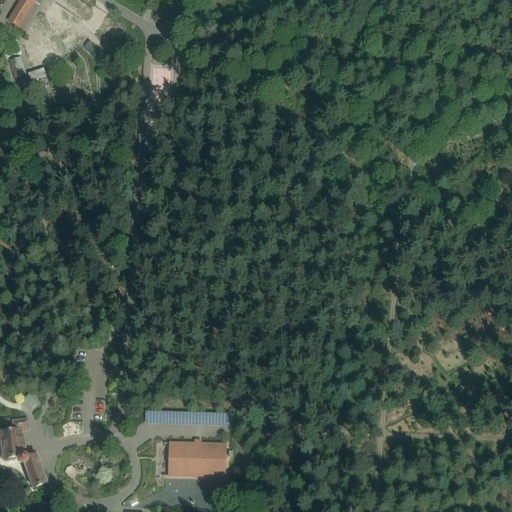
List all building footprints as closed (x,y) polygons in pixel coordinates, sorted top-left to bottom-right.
[(17,0),(20,1),(8,21),(24,31),(42,1),(40,0),(17,0)] [(75,0),(66,0),(64,5),(66,6),(60,16),(58,15),(42,42),(61,53),(81,20),(77,17),(79,14),(83,16),(88,7),(75,0)] [(21,57),(10,61),(16,78),(27,75),(21,57)] [(30,79),(23,81),(25,86),(32,84),(31,82),(47,77),(44,68),(29,74),(30,79)] [(158,425),(158,413),(146,412),(146,423),(146,425),(158,425)] [(14,431),(0,432),(0,443),(2,443),(4,460),(9,459),(10,461),(22,460),(34,490),(50,485),(38,454),(26,457),(23,431),(31,431),(30,420),(13,422),(14,431)] [(227,444),(169,443),(168,477),(226,479),(227,444)]
